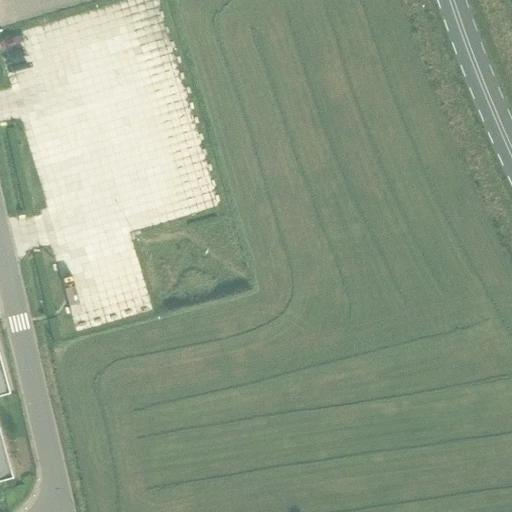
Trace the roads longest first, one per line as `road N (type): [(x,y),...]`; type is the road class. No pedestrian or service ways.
road 1 (tertiary): [(61,511),(0,241)]
road 2 (primary): [(511,155),(451,0)]
